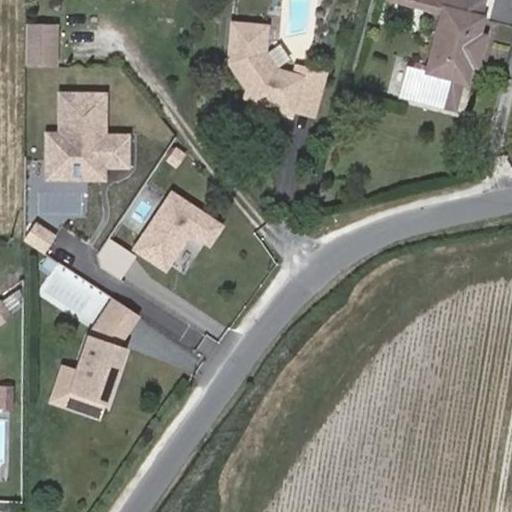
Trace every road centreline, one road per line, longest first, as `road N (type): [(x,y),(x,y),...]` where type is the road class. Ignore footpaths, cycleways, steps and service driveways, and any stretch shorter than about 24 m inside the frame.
road 1 (unclassified): [(143,511),(208,409),(322,282),(420,228),(511,211)]
road 2 (unknown): [(322,282),(112,31)]
